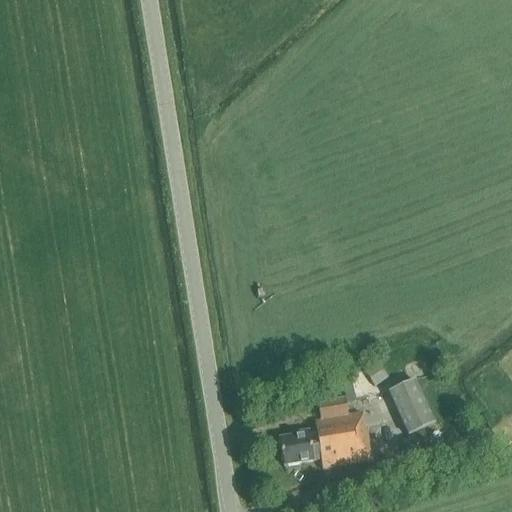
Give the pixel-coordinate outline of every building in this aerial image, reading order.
[(375,389),(389,380),(378,363),(364,372),(375,389)] [(345,399),(346,405),(356,402),(351,381),(341,384),(345,399)] [(408,437),(434,425),(414,381),(388,393),(408,437)] [(345,399),(317,404),(320,422),(314,422),(317,439),(310,440),(309,432),(294,435),(294,438),(279,440),(283,468),(314,463),(314,462),(321,461),(322,471),(372,462),(366,429),(364,429),(361,415),(348,417),(346,405),(345,399)] [(411,461),(432,450),(423,433),(401,443),(411,461)]
